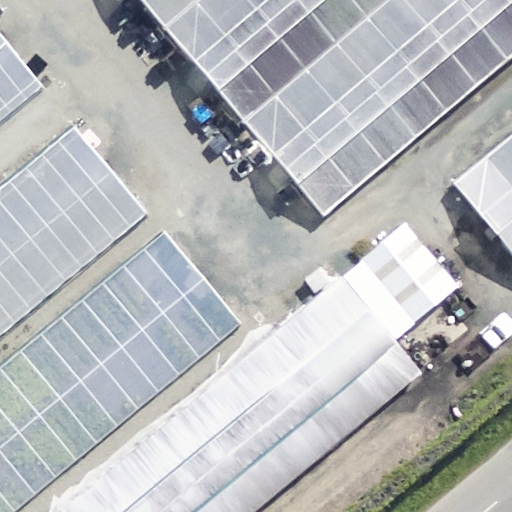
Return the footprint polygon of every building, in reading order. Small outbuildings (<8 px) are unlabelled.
[(511,0),(137,0),(322,216),(511,54),(511,0)] [(0,123),(45,86),(0,31),(0,123)] [(0,186),(0,341),(148,219),(71,128),(0,186)] [(511,130),(450,181),(511,255),(511,130)] [(57,511),(255,511),(424,371),(396,338),(458,286),(405,223),(57,511)] [(0,365),(0,511),(9,511),(241,321),(164,229),(0,365)]
